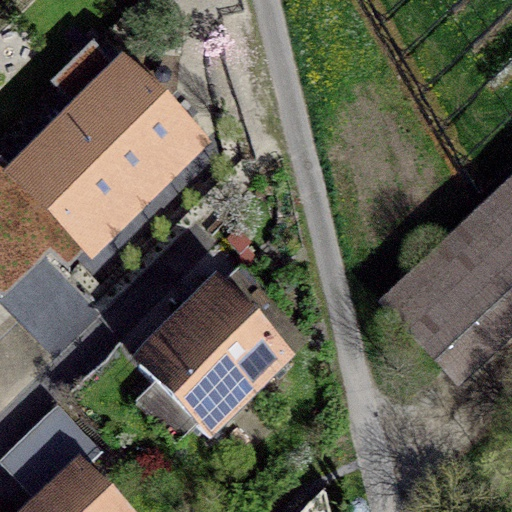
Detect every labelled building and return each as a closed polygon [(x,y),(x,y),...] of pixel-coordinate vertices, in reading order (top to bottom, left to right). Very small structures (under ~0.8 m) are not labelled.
[(20,182),(90,252),(195,149),(125,78),(20,182)] [(0,298),(0,299),(49,251),(40,243),(50,233),(0,183),(0,298)] [(463,385),(511,339),(511,196),(392,309),(463,385)] [(242,267),(138,369),(210,440),(311,337),(242,267)] [(118,511),(79,472),(38,511),(118,511)]
